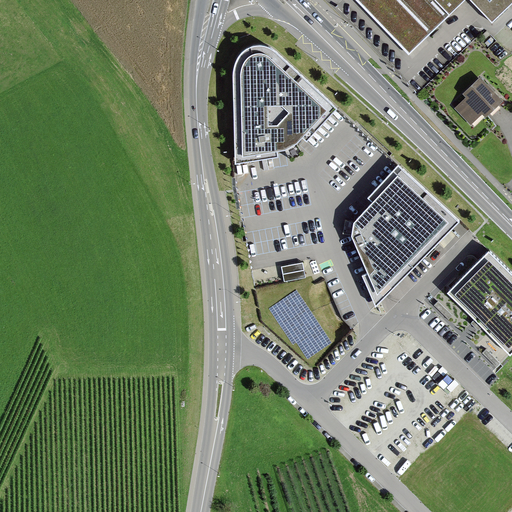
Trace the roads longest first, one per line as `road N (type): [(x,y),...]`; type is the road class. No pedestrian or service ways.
road 1 (primary): [(511,223),(293,7)]
road 2 (tertiary): [(202,0),(192,93),(201,192),(212,215)]
road 3 (unknown): [(350,0),(406,56),(471,20),(511,12)]
road 4 (tertiary): [(212,215),(201,101),(213,28)]
road 5 (tertiary): [(222,350),(200,511)]
road 6 (residential): [(400,313),(511,423)]
road 7 (residential): [(421,511),(312,404)]
road 8 (tertiary): [(212,215),(222,350)]
road 9 (residential): [(400,313),(312,404)]
